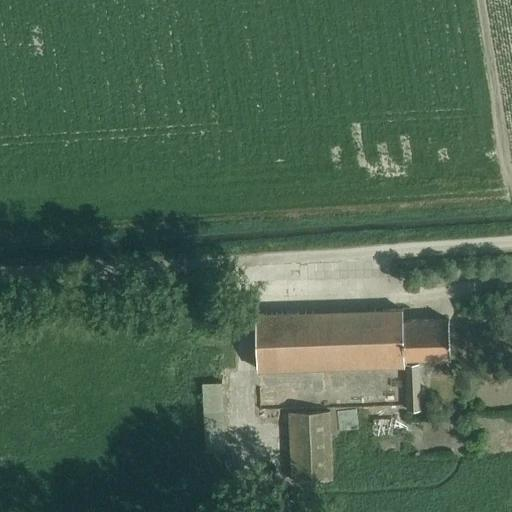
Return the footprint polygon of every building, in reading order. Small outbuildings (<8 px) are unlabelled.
[(402,360),(449,358),(448,319),(401,321),(401,309),(254,314),(256,370),(404,365),(406,410),(418,409),(417,364),(403,365),(402,360)] [(225,450),(221,381),(201,382),(205,451),(225,450)] [(355,395),(340,396),(341,407),(355,407),(355,395)] [(290,480),(330,479),(328,410),(288,411),(290,480)] [(371,433),(395,433),(395,417),(370,417),(371,433)] [(277,499),(278,511),(297,511),(297,498),(277,499)]
